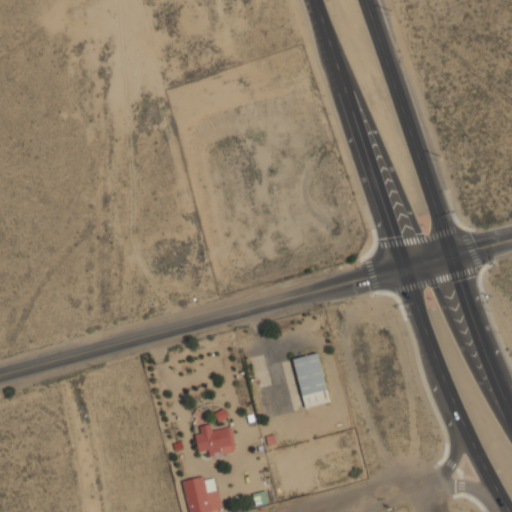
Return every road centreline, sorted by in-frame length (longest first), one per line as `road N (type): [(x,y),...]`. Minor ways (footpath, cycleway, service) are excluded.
road 1 (primary): [(312,0),(428,344),(508,511)]
road 2 (tertiary): [(511,240),(0,373)]
road 3 (primary): [(511,418),(363,0)]
